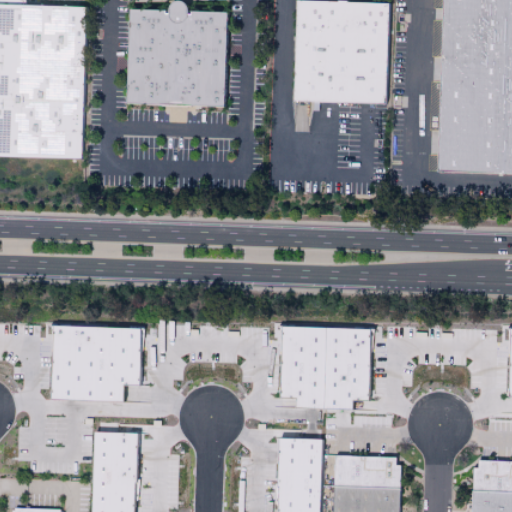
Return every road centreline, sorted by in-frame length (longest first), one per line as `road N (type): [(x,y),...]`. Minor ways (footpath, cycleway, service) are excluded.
road 1 (primary): [(511,247),(0,230)]
road 2 (primary): [(0,266),(511,281)]
